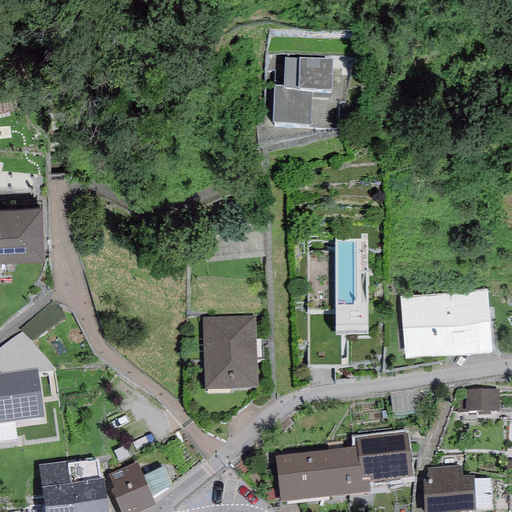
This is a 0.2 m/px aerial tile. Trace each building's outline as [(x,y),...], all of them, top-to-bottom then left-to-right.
[(332,63),(285,60),(284,88),(273,87),(271,126),(310,128),(312,100),(330,101),(332,63)] [(42,204),(0,204),(0,257),(44,255),(42,204)] [(372,339),(368,239),(331,240),(332,252),(303,253),(308,370),(348,369),(347,340),(372,339)] [(400,295),(405,351),(491,343),(486,287),(400,295)] [(19,330),(22,333),(31,343),(64,318),(51,303),(19,330)] [(200,319),(204,393),(258,391),(254,317),(200,319)] [(38,372),(38,376),(57,372),(31,343),(22,333),(0,349),(0,377),(0,378),(38,372)] [(38,372),(0,378),(0,377),(0,426),(45,421),(38,376),(38,372)] [(456,414),(466,414),(499,413),(498,390),(465,391),(465,399),(455,400),(456,414)] [(355,442),(356,449),(360,484),(369,483),(411,478),(407,437),(355,442)] [(356,449),(275,458),(280,506),(371,496),(369,483),(360,484),(356,449)] [(69,463),(75,511),(105,511),(98,459),(69,463)] [(75,511),(69,463),(38,467),(44,511),(75,511)] [(114,497),(120,511),(147,511),(156,508),(136,465),(108,477),(117,495),(114,497)] [(463,468),(432,470),(432,483),(425,483),(426,511),(475,511),(474,478),(463,479),(463,468)]
